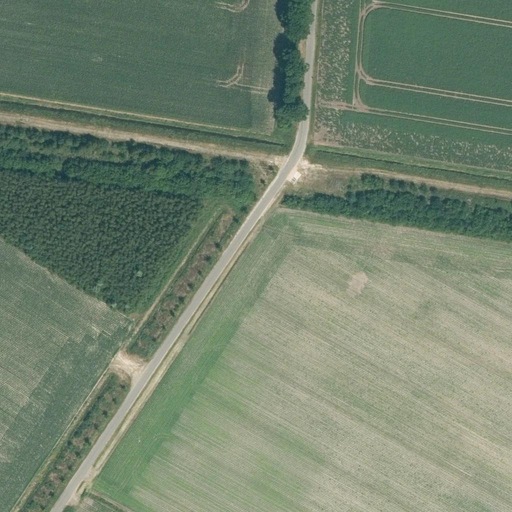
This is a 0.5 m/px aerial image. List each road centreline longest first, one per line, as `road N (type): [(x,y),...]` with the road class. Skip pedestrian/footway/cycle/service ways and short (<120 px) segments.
road 1 (track): [(310,34),(296,163),(234,243),(59,511)]
road 2 (track): [(511,197),(296,163)]
